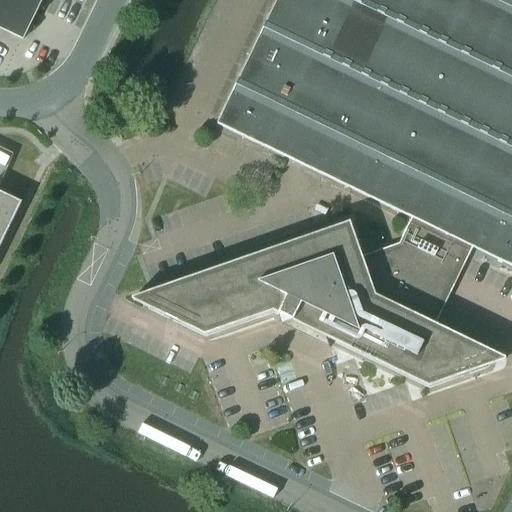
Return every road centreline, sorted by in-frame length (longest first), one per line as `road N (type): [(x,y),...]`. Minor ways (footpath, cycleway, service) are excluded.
road 1 (unclassified): [(337,511),(99,394),(76,358),(84,305),(115,243),(114,190),(53,105)]
road 2 (unclassified): [(113,0),(53,105)]
